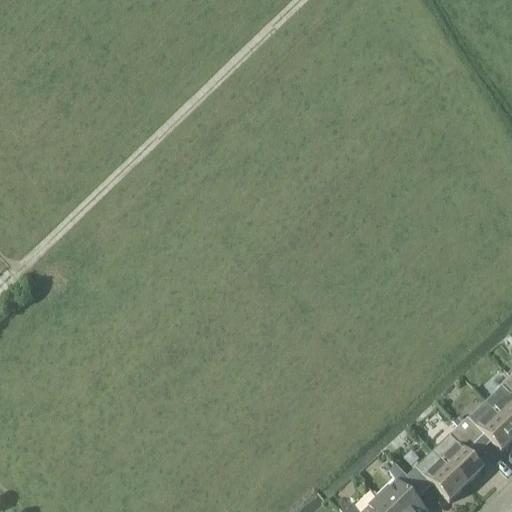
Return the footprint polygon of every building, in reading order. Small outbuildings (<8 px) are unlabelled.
[(511,383),(509,381),(501,389),(485,407),(511,435),(511,383)] [(511,444),(511,435),(485,407),(458,430),(474,447),(475,448),(483,438),(501,455),(511,444)] [(474,447),(458,430),(449,438),(432,456),(464,489),(482,472),(466,455),(474,447)] [(464,489),(432,455),(406,479),(418,492),(422,497),(432,487),(449,504),(464,489)] [(422,511),(410,499),(418,492),(406,479),(396,469),(390,474),(397,485),(378,502),(387,511),(422,511)] [(387,511),(378,502),(367,511),(356,511),(349,505),(340,511),(387,511)]
